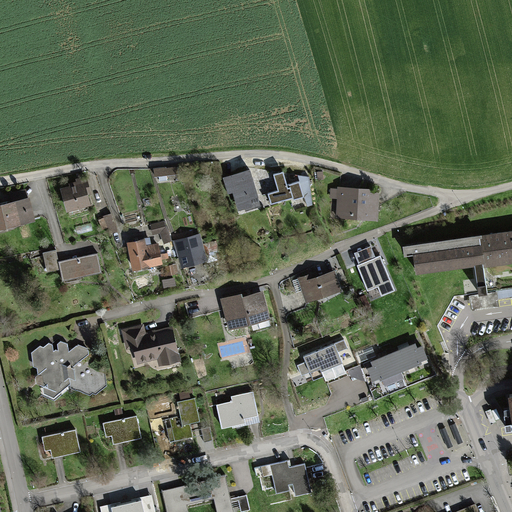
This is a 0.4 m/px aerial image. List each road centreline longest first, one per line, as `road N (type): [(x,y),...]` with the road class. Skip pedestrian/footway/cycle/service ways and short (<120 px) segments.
road 1 (residential): [(459,196),(256,152),(83,165),(0,181)]
road 2 (residential): [(22,500),(308,439),(330,456),(348,511)]
road 3 (residential): [(459,196),(275,278),(109,314)]
